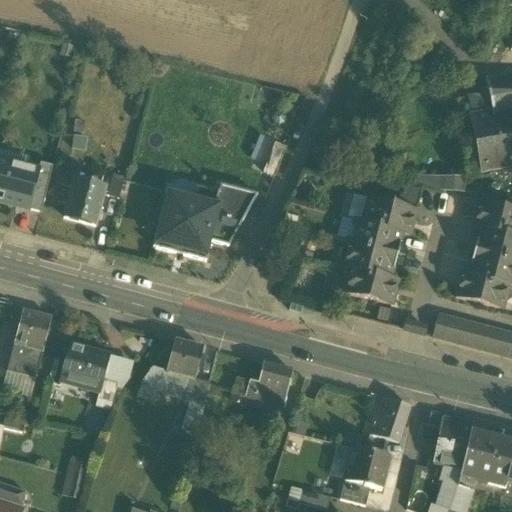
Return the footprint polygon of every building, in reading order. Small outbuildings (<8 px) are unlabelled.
[(511,0),(492,0),(492,6),(511,9),(511,0)] [(511,82),(485,82),(488,95),(492,113),(500,144),(511,141),(511,82)] [(488,95),(467,97),(472,117),(492,113),(488,95)] [(511,141),(500,144),(492,113),(472,117),(483,172),(511,166),(511,141)] [(38,173),(0,163),(0,204),(29,212),(39,173),(38,173)] [(40,165),(38,173),(39,173),(29,212),(40,215),(52,168),(40,165)] [(467,179),(429,179),(428,183),(427,190),(475,196),(472,183),(468,184),(467,179)] [(105,188),(73,180),(63,219),(95,227),(105,188)] [(403,205),(416,209),(420,192),(407,188),(403,205)] [(222,210),(214,245),(229,249),(256,199),(222,191),(217,209),(222,210)] [(217,209),(167,196),(153,253),(208,266),(214,245),(222,210),(217,209)] [(415,212),(369,200),(363,225),(400,235),(409,237),(415,212)] [(511,212),(481,205),(474,229),(482,231),(511,238),(511,212)] [(363,225),(355,223),(349,246),(396,258),(399,245),(398,245),(400,235),(363,225)] [(511,238),(482,231),(479,241),(478,241),(474,254),(511,263),(511,238)] [(396,258),(349,246),(343,270),(350,271),(389,281),(392,269),(394,270),(396,258)] [(511,263),(474,254),(471,267),(473,268),(470,277),(508,287),(511,288),(511,263)] [(389,281),(350,271),(344,295),(391,307),(397,283),(389,281)] [(470,277),(462,275),(456,299),(502,311),(508,287),(470,277)] [(50,320),(22,313),(14,346),(42,353),(50,320)] [(511,336),(438,317),(433,340),(511,360),(511,336)] [(202,350),(174,342),(166,373),(165,375),(186,380),(194,382),(202,350)] [(42,353),(14,346),(7,373),(34,381),(42,353)] [(108,357),(67,347),(58,384),(59,385),(61,379),(77,383),(75,389),(97,394),(98,395),(102,381),(108,357)] [(292,372),(264,365),(259,381),(258,385),(287,393),(292,372)] [(165,373),(152,370),(143,383),(155,390),(165,373)] [(165,373),(155,390),(165,396),(179,401),(186,380),(165,375),(166,373),(165,373)] [(249,383),(236,380),(231,395),(254,402),(278,409),(283,410),(287,393),(258,385),(249,383)] [(116,385),(102,381),(98,395),(97,394),(94,408),(109,412),(116,385)] [(220,392),(207,389),(206,396),(218,399),(220,392)] [(254,402),(231,395),(229,402),(252,409),(254,402)] [(409,408),(375,400),(364,435),(397,445),(409,408)] [(278,409),(254,402),(252,409),(276,415),(278,409)] [(203,407),(188,403),(182,427),(198,430),(203,407)] [(444,416),(431,414),(427,429),(440,431),(443,420),(444,416)] [(24,424),(4,419),(1,430),(21,435),(24,424)] [(472,424),(443,420),(440,431),(438,440),(466,446),(467,447),(470,433),(472,424)] [(511,457),(511,443),(470,433),(467,447),(466,446),(461,471),(460,477),(488,483),(487,485),(503,490),(505,483),(511,457)] [(466,446),(438,440),(432,465),(444,468),(461,471),(466,446)] [(390,460),(353,450),(344,485),(369,491),(370,490),(381,493),(390,460)] [(85,466),(70,462),(67,473),(82,476),(85,466)] [(461,471),(444,468),(439,483),(442,484),(434,508),(449,511),(456,487),(460,477),(461,471)] [(82,476),(67,473),(61,496),(76,500),(82,476)] [(25,494),(0,485),(0,502),(21,510),(25,494)] [(339,502),(365,509),(369,491),(344,485),(339,502)] [(466,511),(473,493),(456,487),(449,511),(466,511)] [(326,511),(330,500),(301,493),(298,506),(323,511),(326,511)]
